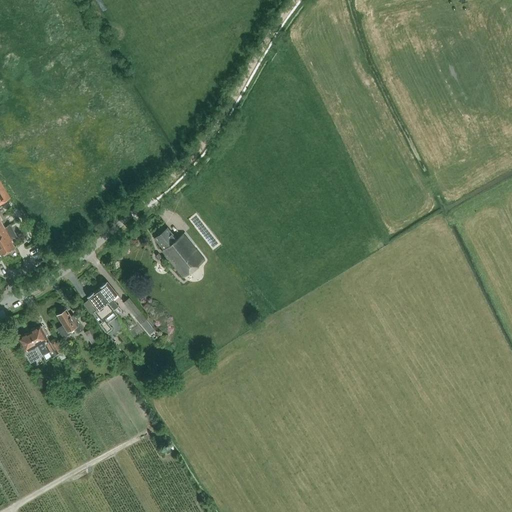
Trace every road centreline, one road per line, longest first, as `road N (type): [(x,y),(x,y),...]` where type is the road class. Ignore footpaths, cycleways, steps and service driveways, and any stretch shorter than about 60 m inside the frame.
road 1 (track): [(150,197),(210,134),(295,0)]
road 2 (unclassified): [(150,197),(56,276),(0,307)]
